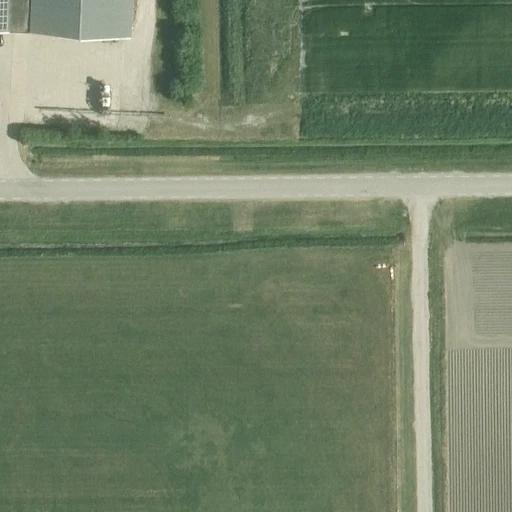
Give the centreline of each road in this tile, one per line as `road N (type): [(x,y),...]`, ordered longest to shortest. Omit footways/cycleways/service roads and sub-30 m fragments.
road 1 (unclassified): [(511,185),(0,191)]
road 2 (track): [(420,186),(423,511)]
